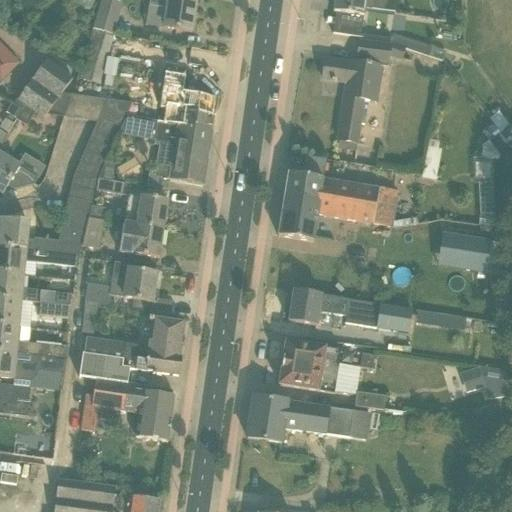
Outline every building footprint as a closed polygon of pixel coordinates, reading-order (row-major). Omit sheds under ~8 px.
[(94,0),(65,0),(88,12),(94,0)] [(149,0),(145,26),(171,30),(191,33),(196,0),(193,0),(149,0)] [(335,0),(333,13),(353,16),(364,18),(365,10),(394,14),(395,0),(335,0)] [(97,15),(92,30),(113,37),(117,22),(97,15)] [(113,37),(92,30),(77,78),(99,85),(114,37),(113,37)] [(389,45),(391,45),(405,50),(408,41),(392,36),(391,40),(389,45)] [(430,49),(408,41),(405,50),(427,58),(430,49)] [(367,126),(369,111),(363,110),(364,103),(378,105),(383,69),(388,69),(389,61),(391,47),(380,45),(360,43),(359,55),(360,55),(358,65),(350,64),(349,65),(325,61),(322,80),(331,81),(331,83),(335,83),(335,82),(344,83),(347,84),(338,142),(357,145),(360,125),(367,126)] [(18,102),(24,107),(35,115),(43,121),(51,110),(62,94),(72,79),(47,61),(18,102)] [(163,75),(158,107),(165,108),(162,124),(211,131),(216,98),(185,93),(187,79),(163,75)] [(65,113),(71,95),(62,94),(51,110),(65,113)] [(64,118),(75,120),(82,96),(71,94),(71,95),(65,113),(64,118)] [(82,96),(75,120),(86,121),(93,99),(93,98),(82,96)] [(86,121),(97,123),(104,100),(93,99),(86,121)] [(97,123),(89,141),(112,148),(132,103),(104,100),(97,123)] [(24,107),(18,102),(16,101),(14,106),(12,105),(6,115),(17,120),(24,107)] [(26,128),(35,115),(24,107),(17,120),(16,121),(26,128)] [(125,118),(118,135),(127,137),(130,119),(125,118)] [(153,141),(174,145),(168,179),(148,176),(146,188),(167,191),(169,181),(183,184),(203,187),(211,131),(162,124),(156,123),(153,141)] [(511,126),(501,135),(500,136),(511,150),(511,126)] [(488,143),(501,159),(511,157),(511,150),(500,136),(501,135),(499,133),(488,143)] [(112,148),(89,141),(84,152),(108,158),(112,148)] [(108,158),(84,152),(79,163),(102,170),(108,158)] [(8,186),(16,191),(34,185),(38,179),(0,155),(0,193),(1,195),(2,196),(8,186)] [(134,160),(117,170),(126,184),(131,180),(134,178),(142,173),(134,160)] [(74,176),(99,180),(101,173),(102,170),(79,163),(74,176)] [(288,175),(283,206),(319,212),(319,217),(391,229),(397,194),(379,191),(379,189),(288,175)] [(95,192),(99,180),(74,176),(71,188),(95,192)] [(118,184),(118,183),(113,183),(112,183),(109,182),(99,180),(95,192),(122,197),(124,185),(118,184)] [(92,204),(95,192),(71,188),(69,199),(92,204)] [(167,202),(148,199),(140,198),(139,200),(128,198),(124,225),(163,231),(167,202)] [(92,204),(69,199),(67,211),(89,215),(92,204)] [(319,212),(283,206),(278,237),(314,243),(319,217),(319,212)] [(64,221),(86,229),(88,219),(89,215),(67,211),(64,221)] [(86,229),(81,248),(99,251),(104,222),(88,219),(86,229)] [(28,224),(0,221),(0,247),(79,256),(81,248),(86,229),(64,221),(60,242),(34,240),(33,242),(26,241),(28,224)] [(119,254),(158,260),(163,231),(124,225),(119,254)] [(490,243),(453,237),(448,268),(485,274),(487,265),(490,243)] [(79,256),(0,247),(0,273),(24,276),(25,265),(76,269),(79,256)] [(130,266),(113,264),(108,297),(151,304),(156,274),(130,270),(130,266)] [(0,300),(22,302),(24,276),(0,273),(0,300)] [(70,295),(31,292),(30,304),(39,305),(69,307),(70,295)] [(288,323),(308,326),(317,328),(319,314),(346,319),(344,325),(380,331),(384,306),(293,292),(288,323)] [(22,302),(0,300),(0,326),(19,328),(22,302)] [(149,304),(133,301),(132,310),(148,312),(149,304)] [(69,307),(39,305),(39,317),(68,319),(69,307)] [(85,305),(83,319),(95,321),(97,306),(85,305)] [(384,306),(380,331),(412,335),(416,311),(384,306)] [(466,331),(467,317),(417,313),(416,326),(466,331)] [(127,385),(129,371),(178,377),(178,375),(177,375),(179,360),(180,361),(180,359),(184,325),(149,320),(148,323),(151,324),(148,348),(86,339),(84,356),(83,356),(79,379),(95,380),(95,381),(127,385)] [(36,345),(29,345),(18,344),(19,328),(0,326),(0,352),(66,359),(68,347),(48,345),(36,344),(36,345)] [(279,386),(298,389),(334,395),(340,352),(326,350),(326,349),(285,343),(279,386)] [(0,379),(29,383),(37,376),(37,371),(64,373),(66,359),(0,352),(0,379)] [(479,368),(459,374),(466,395),(484,389),(487,401),(509,398),(508,383),(507,383),(505,372),(479,368)] [(172,392),(152,389),(127,385),(95,381),(93,393),(123,398),(123,405),(156,409),(156,411),(172,413),(174,398),(171,398),(172,392)] [(0,386),(0,415),(26,419),(30,389),(19,388),(0,386)] [(135,439),(147,441),(167,444),(172,413),(156,411),(156,409),(123,405),(123,398),(93,393),(93,397),(85,396),(81,432),(95,433),(97,421),(111,423),(112,412),(138,415),(135,439)] [(355,394),(354,409),(384,412),(386,398),(355,394)] [(247,440),(267,442),(283,445),(285,432),(325,437),(325,436),(350,440),(353,414),(329,411),(330,409),(273,401),(253,398),(247,440)] [(158,511),(160,503),(158,502),(158,503),(156,503),(157,497),(137,494),(136,500),(114,497),(115,489),(58,482),(53,511),(158,511)]
